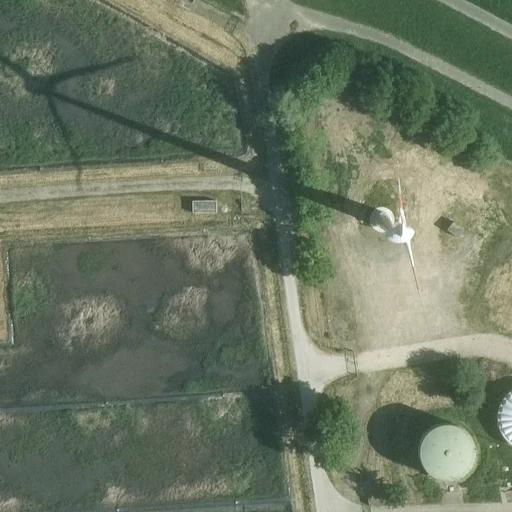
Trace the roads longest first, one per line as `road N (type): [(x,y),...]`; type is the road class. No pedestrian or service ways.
road 1 (unclassified): [(320,511),(254,0)]
road 2 (track): [(511,105),(396,45),(284,18),(265,0)]
